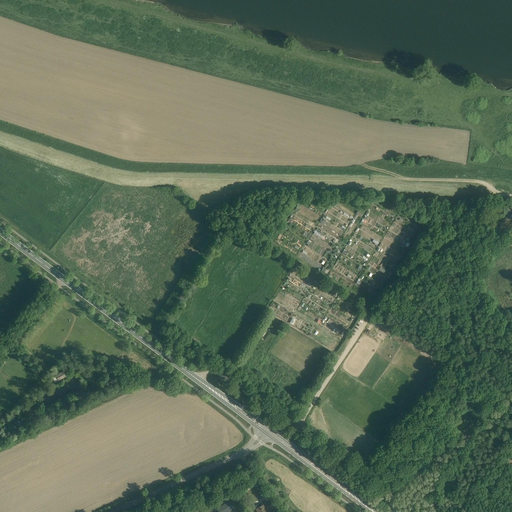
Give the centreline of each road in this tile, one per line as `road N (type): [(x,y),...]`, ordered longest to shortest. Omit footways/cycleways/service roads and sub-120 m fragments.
road 1 (track): [(495,194),(474,180),(124,174),(0,133)]
road 2 (unclassified): [(297,426),(389,287),(495,194),(511,197)]
road 3 (primary): [(197,379),(0,231)]
road 4 (track): [(389,498),(511,391)]
road 5 (unclassified): [(116,511),(247,450)]
road 6 (primary): [(373,511),(268,432)]
road 7 (unclassified): [(394,511),(360,471),(297,426)]
